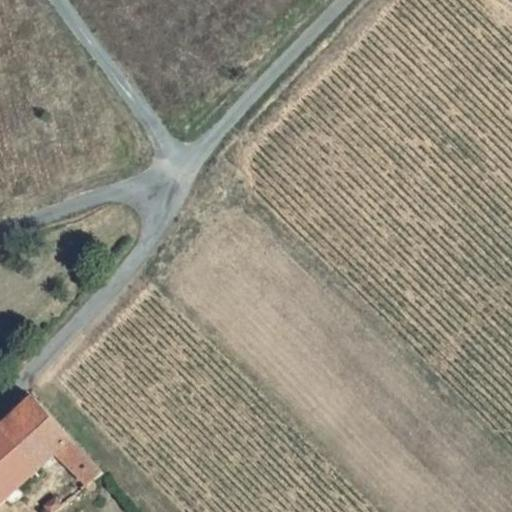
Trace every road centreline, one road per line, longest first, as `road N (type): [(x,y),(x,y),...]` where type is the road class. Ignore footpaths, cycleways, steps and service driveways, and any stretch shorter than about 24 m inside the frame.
road 1 (unclassified): [(187,161),(169,206),(102,297),(0,404)]
road 2 (unclassified): [(341,0),(187,161)]
road 3 (unclassified): [(187,161),(60,0)]
road 4 (unclassified): [(0,232),(86,207),(187,161)]
